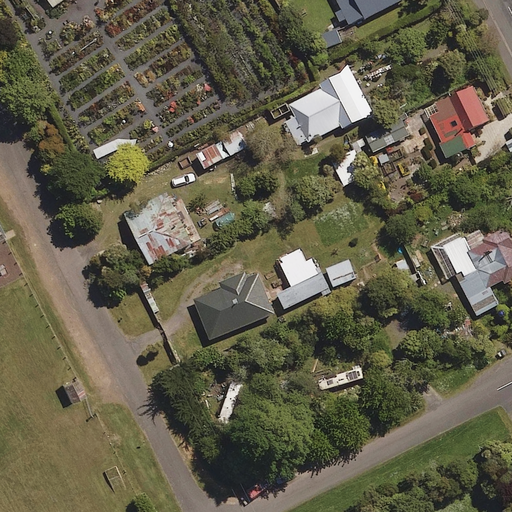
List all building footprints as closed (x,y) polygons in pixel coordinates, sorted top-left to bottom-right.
[(404,0),(336,0),(341,9),(335,12),(339,22),(346,18),(349,23),(364,16),(365,19),(404,0)] [(322,49),(342,42),(337,30),(317,37),(322,49)] [(342,128),(374,114),(350,68),(319,85),(321,89),(288,105),(295,117),(285,122),(298,147),(340,126),(342,128)] [(470,130),(490,122),(474,86),(436,103),(440,112),(431,116),(442,142),(439,143),(446,158),(476,144),(470,130)] [(373,154),(409,137),(401,118),(364,135),(373,154)] [(205,169),(247,146),(239,130),(196,153),(205,169)] [(354,150),(331,160),(344,188),(367,177),(354,150)] [(149,265),(192,243),(166,192),(123,214),(149,265)] [(457,275),(478,317),(500,306),(491,288),(502,282),(504,286),(511,281),(511,226),(511,225),(482,240),(484,244),(470,250),(464,237),(445,247),(459,274),(457,275)] [(250,260),(244,246),(208,262),(214,275),(250,260)] [(285,309),(328,288),(313,257),(305,261),(300,250),(279,260),(292,287),(277,293),(285,309)] [(334,287),(356,278),(349,259),(326,268),(334,287)] [(209,339),(274,315),(258,274),(248,278),(245,272),(220,282),(222,288),(194,299),(209,339)]
